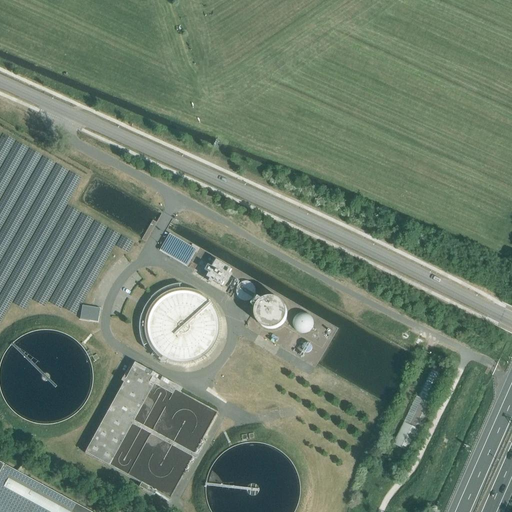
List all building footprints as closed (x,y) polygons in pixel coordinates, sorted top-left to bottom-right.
[(163,244),(159,250),(186,266),(196,250),(169,234),(163,244)] [(229,269),(215,260),(205,277),(208,279),(207,281),(210,283),(212,281),(219,286),(229,269)] [(253,298),(255,293),(254,288),(250,284),(245,283),(240,284),(236,288),(235,293),(236,298),(240,302),(245,303),(250,302),(253,298)] [(189,293),(179,292),(179,285),(173,286),(168,287),(163,289),(158,292),(151,298),(146,303),(142,310),(139,320),(139,328),(140,337),(143,346),(150,343),(153,349),(157,353),(161,357),(159,362),(164,365),(167,360),(174,363),(183,364),(191,363),(197,360),(204,356),(210,351),(214,344),(216,339),(218,329),(217,321),(214,312),(210,305),(205,300),(198,296),(189,293)] [(289,323),(291,315),(289,307),(283,301),(275,299),(267,301),(261,307),(259,315),(261,323),(267,329),(275,331),(283,329),(289,323)] [(82,306),(80,319),(97,322),(99,309),(82,306)] [(312,330),(314,326),(312,321),(309,317),(304,316),(299,317),(295,320),(294,325),(295,330),(299,334),(304,335),(309,334),(312,330)] [(123,383),(84,454),(108,467),(153,386),(172,396),(175,391),(179,393),(181,390),(134,364),(125,380),(122,378),(120,382),(123,383)] [(438,374),(440,370),(432,366),(417,397),(422,400),(410,425),(404,423),(394,445),(410,453),(421,431),(432,409),(427,406),(426,406),(428,402),(427,402),(440,375),(438,374)] [(438,384),(427,406),(432,409),(447,377),(442,374),(437,383),(438,384)] [(88,511),(10,469),(3,465),(0,470),(0,511),(88,511)]
